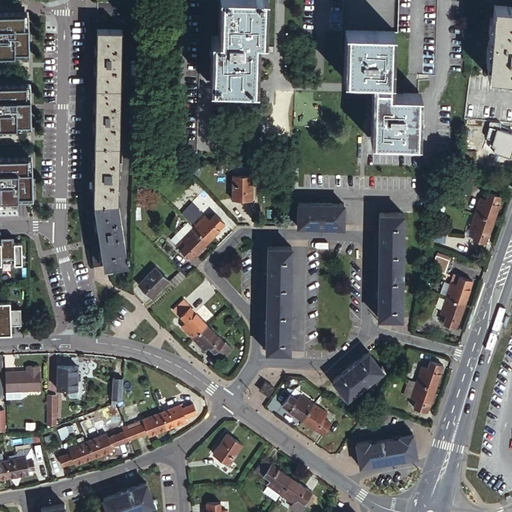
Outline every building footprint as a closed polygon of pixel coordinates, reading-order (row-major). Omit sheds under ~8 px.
[(202,0),(190,0),(189,33),(201,33),(202,0)] [(224,0),(222,43),(215,42),(213,87),(254,90),(256,41),(264,41),(265,0),(224,0)] [(343,0),(329,0),(328,31),(342,31),(343,0)] [(409,0),(397,0),(396,31),(408,32),(409,0)] [(435,75),(436,0),(423,0),(421,75),(435,75)] [(511,5),(497,4),(494,31),(496,31),(498,14),(511,15),(511,5)] [(0,53),(29,53),(28,24),(25,24),(24,11),(0,11),(0,53)] [(494,31),(489,75),(511,77),(511,15),(498,14),(496,31),(494,31)] [(123,19),(89,18),(85,200),(96,267),(105,265),(95,202),(96,141),(99,26),(122,27),(123,19)] [(121,92),(122,27),(99,26),(96,141),(95,202),(105,265),(105,266),(129,263),(128,258),(130,258),(129,253),(127,254),(119,201),(121,92)] [(378,87),(391,87),(392,31),(352,31),(351,79),(365,79),(365,76),(371,76),(372,79),(379,79),(378,87)] [(201,38),(189,38),(184,151),(196,151),(201,38)] [(465,118),(511,123),(511,77),(489,75),(471,73),(465,118)] [(0,126),(17,126),(17,122),(31,121),(30,96),(27,96),(26,83),(0,83),(0,126)] [(398,93),(391,93),(378,93),(377,140),(419,141),(420,94),(404,93),(404,96),(398,96),(398,93)] [(498,151),(507,154),(508,151),(511,152),(511,133),(505,131),(498,151)] [(476,150),(462,149),(461,162),(475,164),(476,150)] [(0,156),(0,198),(19,198),(19,194),(33,193),(32,169),(28,169),(28,155),(0,156)] [(216,162),(205,161),(202,170),(216,174),(216,162)] [(302,171),(290,171),(290,183),(302,183),(302,171)] [(253,173),(234,172),(233,196),(253,197),(253,173)] [(442,173),(441,180),(456,183),(457,176),(442,173)] [(151,188),(146,183),(142,187),(147,192),(151,188)] [(475,212),(495,219),(503,196),(490,191),(487,198),(481,196),(475,212)] [(180,212),(191,222),(207,205),(196,195),(180,212)] [(298,226),(344,227),(345,203),(299,202),(298,226)] [(192,226),(208,240),(224,223),(213,212),(209,217),(205,213),(192,226)] [(486,243),(495,219),(475,212),(470,227),(476,229),(473,238),(486,243)] [(381,213),(379,316),(402,316),(402,300),(401,300),(401,284),(403,283),(403,246),(401,246),(402,230),(403,230),(403,213),(381,213)] [(191,258),(208,240),(192,226),(181,237),(185,241),(180,247),(191,258)] [(447,232),(435,229),(434,235),(445,238),(447,232)] [(0,262),(23,261),(23,243),(15,243),(14,237),(2,237),(2,244),(0,243),(0,262)] [(147,244),(142,239),(138,243),(141,249),(147,244)] [(292,262),(292,246),(268,245),(266,351),(290,351),(290,334),(289,333),(289,318),(291,317),(292,279),(290,279),(291,263),(292,262)] [(450,258),(436,254),(432,268),(445,272),(450,258)] [(170,281),(156,267),(140,283),(154,297),(170,281)] [(446,296),(465,303),(473,280),(460,275),(457,282),(451,280),(450,282),(445,280),(441,292),(446,294),(446,296)] [(50,311),(51,295),(42,295),(41,310),(50,311)] [(457,326),(465,303),(446,296),(445,298),(441,308),(440,312),(446,314),(444,321),(457,326)] [(0,333),(16,333),(16,324),(22,324),(22,308),(12,308),(11,302),(0,301),(0,333)] [(193,338),(208,323),(192,306),(181,316),(186,321),(182,325),(193,338)] [(225,341),(208,323),(193,338),(205,350),(209,345),(215,351),(225,341)] [(232,347),(226,340),(225,341),(215,351),(221,358),(232,347)] [(383,368),(369,350),(333,379),(347,397),(383,368)] [(409,378),(435,387),(443,364),(430,359),(428,366),(414,362),(409,378)] [(29,369),(6,370),(7,390),(42,388),(41,364),(29,364),(29,369)] [(79,364),(58,365),(58,387),(79,387),(79,364)] [(112,403),(123,398),(125,376),(114,375),(112,403)] [(427,411),(435,387),(409,378),(403,394),(416,398),(414,405),(427,411)] [(274,386),(266,381),(260,388),(269,394),(274,386)] [(283,404),(302,418),(314,401),(301,391),(297,396),(291,392),(283,404)] [(58,393),(50,393),(50,423),(59,422),(58,393)] [(302,418),(322,432),(331,421),(324,417),(328,411),(314,401),(302,418)] [(125,402),(118,404),(122,414),(128,411),(125,402)] [(180,404),(162,411),(169,427),(179,423),(178,420),(185,417),(197,412),(193,403),(188,405),(184,406),(182,408),(180,404)] [(125,430),(129,439),(148,431),(156,428),(157,432),(169,427),(162,411),(143,419),(144,422),(139,425),(138,423),(133,425),(133,427),(128,429),(125,430)] [(88,440),(95,456),(106,452),(105,448),(113,445),(129,439),(125,430),(123,431),(120,432),(120,430),(112,432),(113,435),(109,436),(108,433),(88,440)] [(243,444),(227,432),(214,451),(230,463),(243,444)] [(374,439),(357,442),(362,465),(382,461),(381,460),(398,457),(398,459),(418,455),(414,432),(397,435),(397,437),(374,441),(374,439)] [(85,460),(95,456),(88,440),(71,447),(72,451),(59,456),(63,465),(75,460),(83,457),(85,460)] [(27,453),(7,457),(10,476),(22,473),(22,470),(29,468),(36,467),(34,457),(28,458),(27,453)] [(281,493),(293,476),(265,456),(257,469),(264,474),(270,478),(267,483),(268,484),(279,492),(281,493)] [(0,477),(10,476),(7,457),(0,458),(0,477)] [(312,490),(293,476),(281,493),(280,494),(293,503),(297,498),(303,503),(312,490)] [(146,481),(103,497),(108,511),(129,511),(155,503),(146,481)] [(279,492),(268,484),(263,490),(274,499),(279,492)] [(206,500),(206,511),(226,511),(226,506),(220,506),(220,499),(206,500)] [(68,511),(66,502),(42,506),(43,511),(68,511)]
